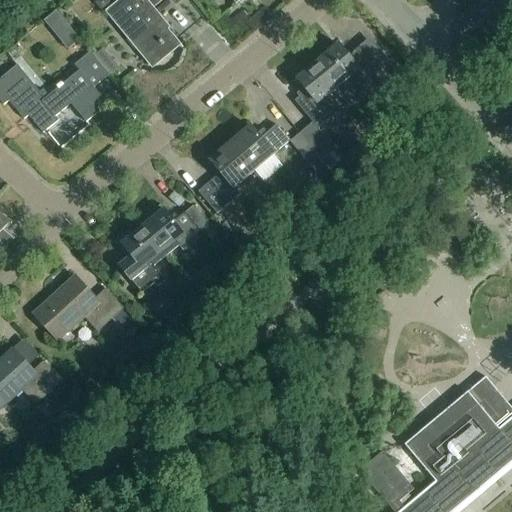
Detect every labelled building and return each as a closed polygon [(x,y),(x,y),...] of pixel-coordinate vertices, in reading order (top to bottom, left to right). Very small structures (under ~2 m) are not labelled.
[(100,0),(99,2),(98,10),(102,15),(111,7),(104,0),(100,0)] [(115,0),(119,4),(105,15),(126,40),(130,37),(152,64),(177,43),(151,12),(165,0),(115,0)] [(56,12),(45,21),(55,33),(66,24),(56,12)] [(317,63),(338,88),(349,79),(362,94),(383,76),(359,49),(348,59),(337,46),(317,63)] [(93,90),(109,77),(91,55),(75,68),(80,74),(49,99),(44,92),(40,95),(18,68),(0,82),(0,102),(4,108),(9,104),(24,122),(29,118),(43,135),(59,123),(55,118),(71,105),(86,124),(107,107),(93,90)] [(294,103),(318,131),(339,113),(326,98),(338,88),(317,63),(293,83),(304,96),(294,103)] [(408,66),(395,78),(403,87),(416,76),(408,66)] [(250,129),(230,146),(254,174),(290,144),(277,128),(261,142),(250,129)] [(318,131),(305,142),(327,168),(329,170),(342,160),(318,131)] [(216,179),(197,195),(203,201),(216,217),(228,207),(240,197),(234,191),(254,174),(230,146),(209,163),(220,176),(216,179)] [(318,176),(326,169),(310,149),(302,156),(318,176)] [(323,183),(333,175),(329,171),(329,170),(327,168),(326,169),(318,176),(320,179),(323,183)] [(146,226),(142,229),(166,258),(178,248),(183,255),(212,232),(193,208),(173,224),(160,208),(143,222),(146,226)] [(0,212),(0,234),(5,229),(6,230),(12,224),(0,212)] [(238,247),(247,240),(231,221),(222,228),(238,247)] [(165,282),(153,268),(166,258),(142,229),(131,238),(128,234),(115,245),(128,261),(119,268),(142,295),(154,286),(156,289),(165,282)] [(97,335),(112,321),(123,333),(133,324),(122,312),(123,311),(105,292),(94,301),(74,279),(33,317),(57,344),(84,320),(97,335)] [(35,408),(61,384),(43,364),(32,374),(12,352),(0,362),(0,411),(21,393),(35,408)] [(66,383),(79,397),(87,389),(73,375),(66,383)] [(452,511),(469,499),(472,502),(483,493),(480,489),(511,462),(511,409),(486,379),(405,447),(436,484),(405,510),(399,502),(413,491),(382,454),(360,473),(393,511),(452,511)]
